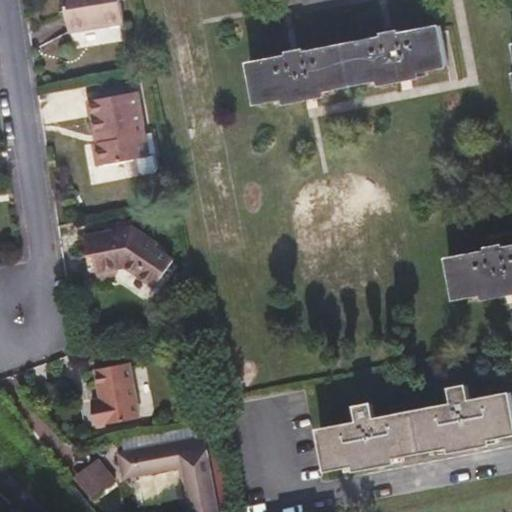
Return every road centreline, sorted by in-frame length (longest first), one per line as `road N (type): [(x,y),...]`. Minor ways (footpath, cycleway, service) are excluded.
road 1 (residential): [(4,0),(42,256)]
road 2 (residential): [(42,256),(55,340),(0,360)]
